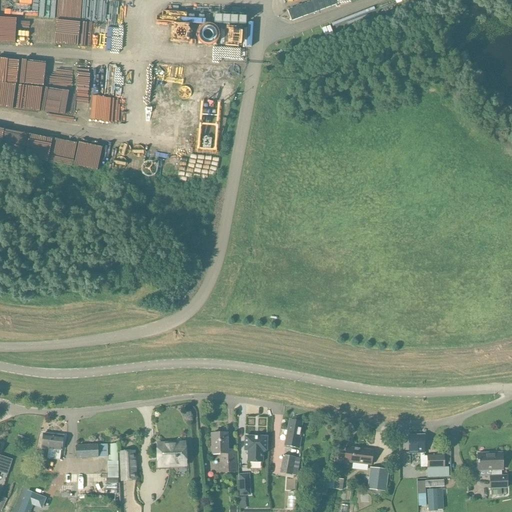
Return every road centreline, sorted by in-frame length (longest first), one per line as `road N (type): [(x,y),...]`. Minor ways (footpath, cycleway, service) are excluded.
road 1 (tertiary): [(511,388),(384,392),(204,363),(64,374),(0,366)]
road 2 (unclassified): [(0,404),(62,413),(209,396),(277,406)]
road 3 (unclassified): [(511,395),(435,423),(351,419)]
